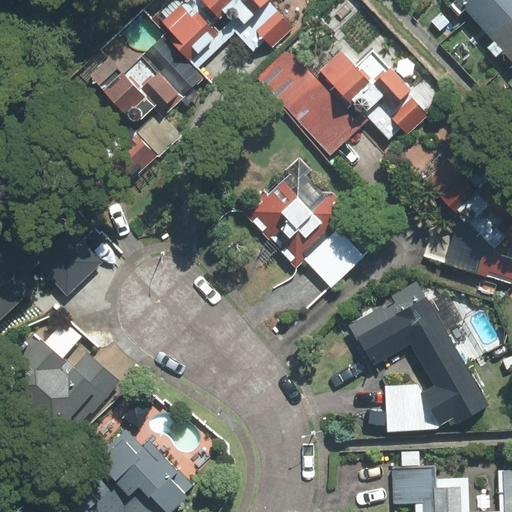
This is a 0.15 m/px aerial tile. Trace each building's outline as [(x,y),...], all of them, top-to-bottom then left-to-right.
[(295,27),(269,0),(164,0),(149,14),(198,66),(235,31),(254,51),(265,40),(272,48),(295,27)] [(459,0),(473,15),(489,0),(459,0)] [(511,0),(489,0),(473,15),(510,57),(511,55),(511,0)] [(162,117),(204,78),(164,36),(148,51),(142,57),(158,74),(140,90),(110,58),(91,76),(132,120),(135,121),(138,121),(142,119),(154,108),(162,117)] [(340,51),(321,71),(344,94),(370,119),(390,139),(400,128),(408,135),(446,97),(425,76),(412,89),(373,51),(356,67),(340,51)] [(285,52),(258,76),(330,155),(370,119),(344,94),(338,100),(296,54),(285,52)] [(442,198),(424,256),(511,283),(511,257),(492,252),(508,234),(511,236),(511,190),(482,160),(470,170),(453,152),(429,176),(442,198)] [(310,170),(299,159),(288,169),(292,174),(268,197),(265,193),(244,212),(296,267),(304,260),(337,229),(353,214),(333,192),(323,192),(306,174),(310,170)] [(217,173),(183,171),(181,210),(215,212),(217,173)] [(0,321),(47,276),(40,268),(60,249),(19,207),(0,224),(0,321)] [(330,287),(363,256),(337,229),(304,260),(330,287)] [(47,276),(67,296),(102,261),(75,234),(60,249),(40,268),(47,276)] [(434,386),(421,392),(440,426),(449,421),(452,425),(488,404),(417,283),(394,296),(398,303),(384,311),(381,306),(349,325),(374,367),(409,346),(434,386)] [(0,383),(67,441),(119,381),(87,354),(75,368),(64,358),(83,336),(63,320),(45,342),(34,332),(0,371),(0,383)] [(385,386),(388,431),(437,428),(440,426),(421,392),(417,384),(385,386)] [(102,497),(86,511),(119,511),(124,508),(127,511),(173,511),(188,497),(185,493),(193,486),(149,442),(143,447),(126,430),(95,460),(106,472),(91,487),(102,497)] [(393,505),(415,503),(437,503),(436,480),(435,466),(392,468),(393,505)] [(511,511),(511,470),(499,471),(500,511),(485,511),(469,511),(468,479),(436,480),(437,503),(415,503),(415,511),(511,511)]
